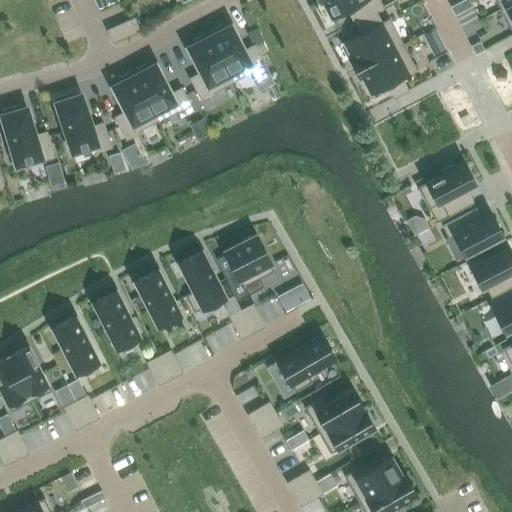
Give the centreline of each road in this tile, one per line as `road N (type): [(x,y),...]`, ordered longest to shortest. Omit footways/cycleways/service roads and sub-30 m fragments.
road 1 (residential): [(511,146),(435,0)]
road 2 (residential): [(291,511),(211,372)]
road 3 (residential): [(86,435),(211,372)]
road 4 (residential): [(108,60),(230,0)]
